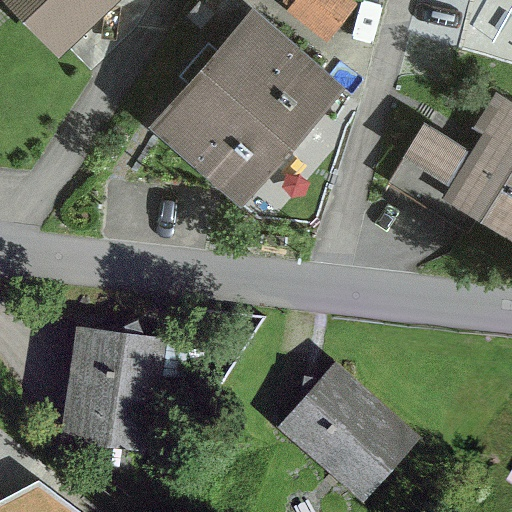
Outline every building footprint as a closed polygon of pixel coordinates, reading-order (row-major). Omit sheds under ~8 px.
[(16,0),(60,44),(105,0),(16,0)] [(284,0),(289,4),(286,7),(327,40),(359,1),(357,0),(284,0)] [(342,81),(252,7),(157,121),(246,195),(342,81)] [(511,237),(511,97),(496,89),(474,124),(483,130),(472,148),(426,120),(387,181),(468,232),(479,217),(511,237)] [(169,334),(75,322),(58,434),(151,447),(169,334)] [(336,359),(279,422),(364,503),(420,434),(336,359)]
